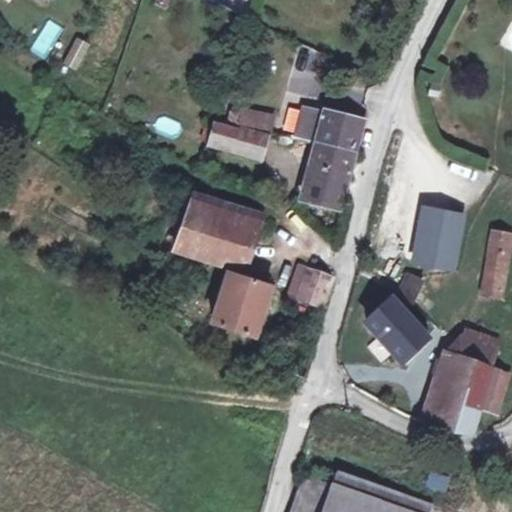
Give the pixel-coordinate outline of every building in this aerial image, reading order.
[(46,19),(30,51),(47,59),(63,27),(46,19)] [(78,72),(90,43),(74,36),(62,66),(78,72)] [(361,121),(324,109),(322,116),(360,125),(361,121)] [(294,141),(317,146),(352,153),(360,125),(322,116),(302,110),(294,141)] [(241,116),(238,128),(267,135),(270,123),(241,116)] [(238,128),(214,123),(209,145),(262,158),(267,135),(238,128)] [(352,153),(317,146),(303,197),(338,206),(352,153)] [(260,218),(193,192),(173,252),(241,275),(260,218)] [(460,216),(421,208),(411,254),(449,265),(460,216)] [(511,235),(511,234),(492,230),(477,293),(499,300),(511,235)] [(331,276),(307,267),(295,300),(321,309),(331,276)] [(421,280),(406,273),(399,291),(412,297),(421,280)] [(269,290),(229,275),(212,323),(251,337),(269,290)] [(427,338),(386,294),(361,319),(402,361),(427,338)] [(501,340),(466,332),(434,374),(420,420),(433,424),(459,433),(473,430),(481,403),(493,364),(501,340)] [(511,370),(493,364),(481,403),(498,409),(511,370)] [(335,489),(296,477),(284,511),(416,511),(422,493),(342,467),(335,489)] [(447,491),(449,475),(429,472),(426,488),(447,491)]
